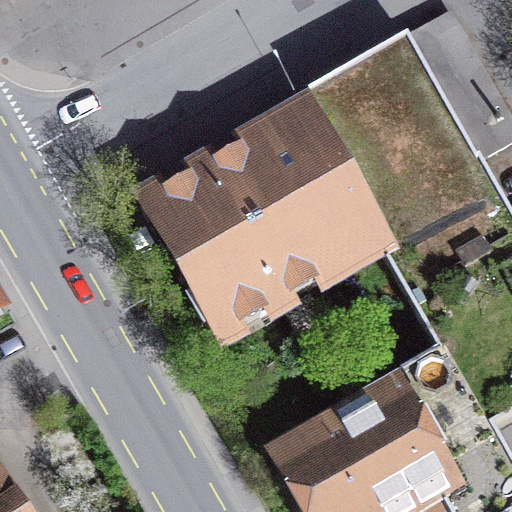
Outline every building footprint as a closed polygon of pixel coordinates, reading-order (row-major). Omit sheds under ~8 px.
[(423,33),(407,42),(477,164),(479,163),(511,143),(511,124),(450,17),(423,33)] [(379,251),(438,356),(484,436),(492,432),(511,420),(511,220),(479,163),(477,164),(407,42),(341,80),(295,106),(303,120),(379,251)] [(151,207),(226,338),(379,251),(303,120),(209,174),(151,207)] [(284,469),(308,511),(392,511),(396,510),(432,489),(445,511),(511,511),(511,466),(492,432),(484,436),(438,356),(390,383),(401,403),(284,469)] [(0,511),(9,511),(0,497),(0,511)]
